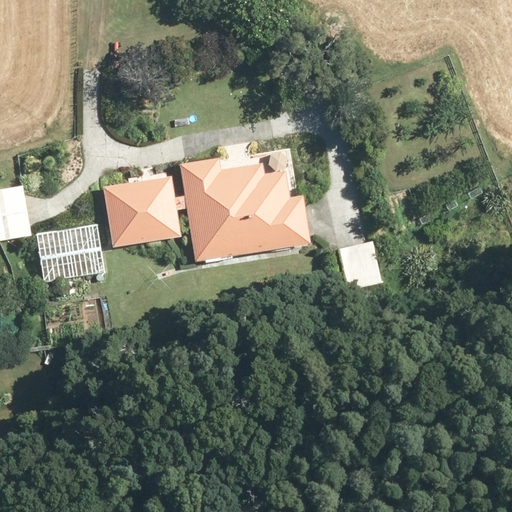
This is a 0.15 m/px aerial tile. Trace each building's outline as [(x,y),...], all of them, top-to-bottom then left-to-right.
[(285,170),(265,173),(263,162),(219,169),(217,157),(177,164),(182,188),(183,197),(186,212),(195,263),(308,243),(300,198),(290,200),(289,193),(285,170)] [(100,189),(110,247),(179,235),(175,214),(186,212),(183,197),(174,198),(171,176),(100,189)] [(22,185),(0,189),(0,241),(31,235),(22,185)] [(100,225),(36,234),(43,281),(107,272),(100,225)] [(372,241),(338,248),(347,294),(381,287),(372,241)]
